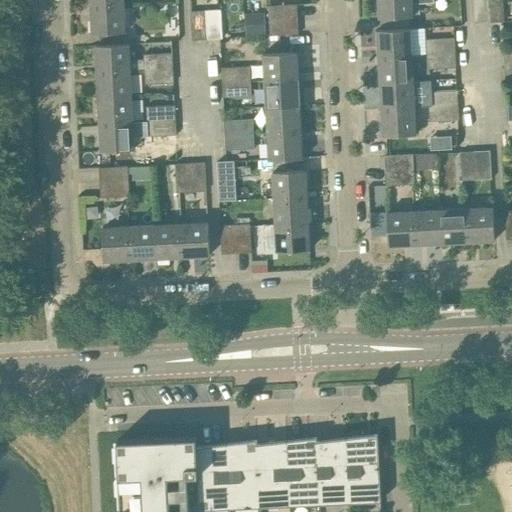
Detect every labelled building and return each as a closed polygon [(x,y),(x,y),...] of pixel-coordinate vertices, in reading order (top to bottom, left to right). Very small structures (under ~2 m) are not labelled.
[(409,16),(413,15),(411,0),(378,0),(379,17),(384,17),(384,28),(409,27),(409,16)] [(490,22),(488,0),(473,0),(475,22),(490,22)] [(488,0),(490,22),(504,21),(503,0),(488,0)] [(125,31),(126,31),(125,4),(91,6),(93,33),(100,32),(100,44),(126,43),(125,31)] [(269,20),(298,19),(297,4),(268,5),(269,20)] [(207,39),(206,9),(191,10),(193,40),(207,39)] [(221,9),(206,9),(207,39),(222,38),(221,9)] [(262,14),(246,15),(247,32),(247,36),(263,35),(262,14)] [(298,19),(269,20),(270,35),(299,33),(298,19)] [(384,28),(377,29),(378,55),(412,53),(410,27),(384,28)] [(427,53),(456,52),(455,37),(426,38),(427,53)] [(130,43),(126,43),(100,44),(97,44),(99,71),(132,69),(130,43)] [(145,68),(174,67),(173,52),(145,53),(145,68)] [(264,53),(265,80),(298,78),(297,52),(264,53)] [(456,66),(456,52),(427,53),(428,68),(456,66)] [(380,82),(413,80),(412,53),(378,55),(380,82)] [(223,82),(251,80),(250,66),(222,67),(223,82)] [(174,82),(174,67),(145,68),(146,83),(174,82)] [(133,95),(132,69),(99,71),(100,97),(133,95)] [(300,104),(298,78),(265,80),(267,106),(300,104)] [(251,80),(223,82),(223,96),(252,95),(251,80)] [(381,108),(414,107),(413,80),(380,82),(381,108)] [(430,106),(458,104),(458,89),(429,91),(430,106)] [(134,122),(133,95),(100,97),(101,124),(134,122)] [(147,121),(176,119),(175,104),(147,106),(147,121)] [(301,130),(300,104),(267,106),(268,132),(301,130)] [(459,119),(458,104),(430,106),(430,120),(459,119)] [(414,107),(381,108),(383,135),(416,133),(414,107)] [(225,134),(254,133),(253,118),(225,119),(225,134)] [(176,119),(147,121),(148,136),(168,135),(169,147),(178,146),(176,119)] [(134,122),(101,124),(103,150),(136,149),(134,122)] [(301,130),(268,132),(269,159),(274,159),(299,158),(302,158),(301,130)] [(255,148),(254,133),(225,134),(226,149),(255,148)] [(463,180),(477,179),(476,150),(461,151),(463,180)] [(490,150),(476,150),(477,179),(492,179),(490,150)] [(385,155),(386,170),(414,168),(413,153),(385,155)] [(274,198),(307,196),(306,169),(299,170),(299,158),(274,159),(275,171),(273,171),(274,198)] [(227,161),(217,161),(219,200),(236,199),(234,160),(227,161)] [(206,161),(191,162),(193,191),(207,190),(206,161)] [(193,191),(191,162),(176,163),(178,192),(193,191)] [(100,182),(129,180),(128,165),(99,167),(100,182)] [(415,183),(414,168),(386,170),(387,185),(415,183)] [(130,195),(129,180),(100,182),(101,197),(130,195)] [(309,223),(307,196),(274,198),(275,224),(309,223)] [(493,206),(466,208),(468,241),(495,239),(493,206)] [(442,242),(468,241),(466,208),(440,209),(442,242)] [(416,244),(442,242),(440,209),(414,210),(416,244)] [(416,244),(414,210),(387,212),(389,245),(416,244)] [(208,221),(182,223),(183,256),(210,254),(208,221)] [(157,257),(183,256),(182,223),(155,224),(157,257)] [(250,223),(235,224),(237,253),(252,252),(250,223)] [(309,223),(275,224),(277,251),(310,249),(309,223)] [(129,225),(131,259),(157,257),(155,224),(129,225)] [(237,253),(235,224),(221,225),(222,253),(237,253)] [(131,259),(129,225),(103,227),(104,260),(131,259)] [(348,436),(350,502),(381,500),(378,442),(378,433),(348,436)] [(189,511),(188,474),(199,473),(198,446),(197,435),(185,436),(185,442),(177,442),(177,436),(118,439),(121,511),(189,511)] [(290,505),(320,503),(318,440),(318,435),(288,439),(290,505)] [(320,503),(350,502),(348,436),(318,440),(320,503)] [(230,508),(260,506),(258,443),(258,438),(228,442),(230,508)] [(260,506),(290,505),(288,439),(258,443),(260,506)] [(200,509),(230,508),(228,442),(198,446),(199,473),(200,509)]
